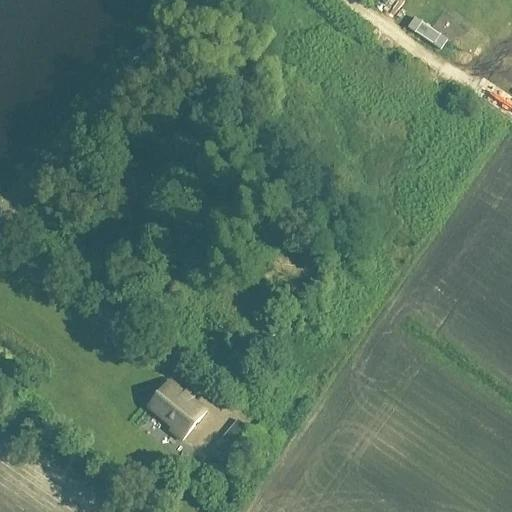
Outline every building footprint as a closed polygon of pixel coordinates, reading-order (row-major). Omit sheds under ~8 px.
[(185,164),(236,137),(228,123),(177,149),(185,164)] [(137,215),(165,182),(137,159),(134,163),(120,152),(100,176),(112,187),(109,191),(137,215)] [(267,347),(287,320),(192,250),(172,276),(267,347)] [(183,440),(207,411),(172,382),(150,408),(174,428),(172,431),(183,440)] [(264,461),(274,449),(239,421),(212,456),(235,475),(253,452),(264,461)]
